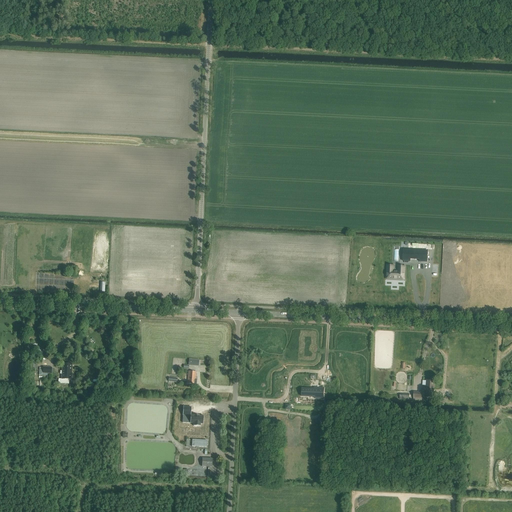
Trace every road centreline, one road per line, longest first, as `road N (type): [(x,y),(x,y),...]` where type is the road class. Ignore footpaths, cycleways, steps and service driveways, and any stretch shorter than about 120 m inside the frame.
road 1 (unclassified): [(196,310),(210,0)]
road 2 (tertiary): [(511,326),(239,312)]
road 3 (track): [(230,488),(92,486),(60,474),(0,472)]
road 4 (track): [(0,136),(204,145)]
road 5 (unclassified): [(229,511),(239,312)]
road 6 (tertiary): [(196,310),(0,301)]
